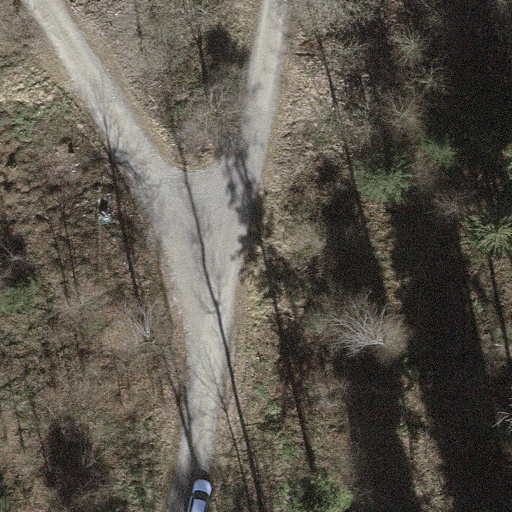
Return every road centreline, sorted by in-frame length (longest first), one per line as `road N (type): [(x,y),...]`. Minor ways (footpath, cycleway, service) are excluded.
road 1 (track): [(182,511),(273,0)]
road 2 (track): [(223,282),(36,0)]
